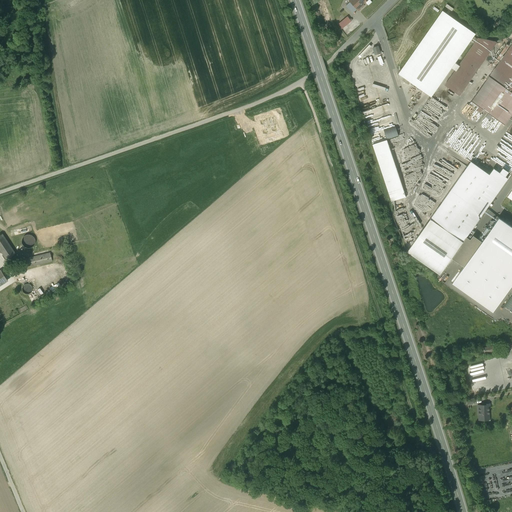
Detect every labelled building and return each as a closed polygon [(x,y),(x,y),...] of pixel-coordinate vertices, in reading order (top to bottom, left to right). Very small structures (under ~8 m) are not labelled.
[(349,0),(350,2),(357,9),(359,11),(364,6),(362,4),(362,2),(366,2),(367,0),(349,0)] [(357,9),(350,2),(346,6),(353,13),(357,9)] [(442,11),(398,74),(404,77),(410,82),(431,97),(475,34),(442,11)] [(347,17),(338,24),(342,29),(351,21),(347,17)] [(478,38),(445,85),(460,96),(497,42),(494,41),(478,38)] [(511,43),(489,77),(511,92),(511,43)] [(381,53),(378,46),(372,48),(375,55),(381,53)] [(511,113),(511,92),(489,77),(471,101),(504,125),(511,113)] [(384,129),(386,138),(397,136),(396,127),(384,129)] [(406,197),(387,140),(373,144),(392,201),(406,197)] [(471,161),(407,251),(440,274),(451,258),(466,237),(508,178),(493,168),(489,174),(471,161)] [(511,226),(499,218),(482,242),(464,267),(452,284),(493,312),(511,285),(511,226)] [(3,233),(0,235),(0,251),(6,259),(16,253),(3,233)] [(23,244),(24,246),(26,247),(28,248),(30,247),(32,246),(34,245),(35,243),(35,241),(35,239),(34,237),(32,236),(30,235),(28,235),(26,235),(24,237),(23,238),(22,240),(22,242),(23,244)] [(482,242),(472,235),(470,240),(466,237),(451,258),(464,267),(482,242)] [(53,261),(51,252),(26,259),(28,267),(53,261)] [(0,286),(8,281),(1,269),(0,270),(0,286)] [(22,287),(22,288),(22,290),(23,291),(24,293),(25,293),(27,294),(28,294),(30,293),(31,292),(32,290),(32,288),(32,287),(31,285),(29,284),(28,284),(26,284),(25,284),(23,285),(22,287)] [(490,404),(484,404),(484,405),(478,405),(478,415),(479,414),(479,420),(486,419),(486,414),(489,414),(489,407),(490,407),(490,404)]
